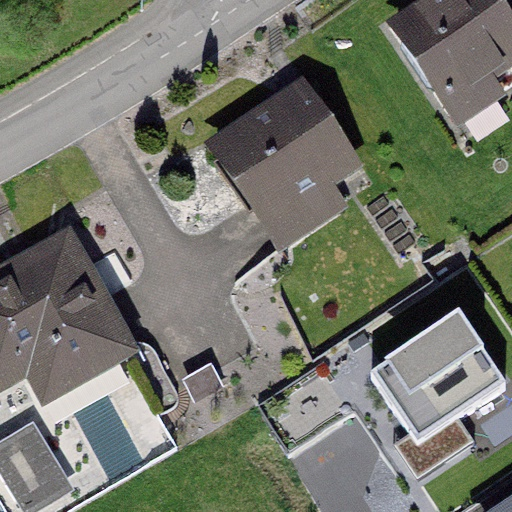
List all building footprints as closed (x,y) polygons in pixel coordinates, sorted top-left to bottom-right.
[(484,80),(511,60),(511,47),(480,0),(440,0),(393,32),(436,95),(465,76),(484,80)] [(268,115),(212,153),(263,228),(346,172),(295,97),(280,107),(286,116),(274,124),(268,115)] [(73,382),(122,356),(62,246),(0,280),(0,385),(57,354),(73,382)] [(511,390),(511,380),(463,310),(365,377),(419,454),(511,390)] [(0,474),(22,511),(58,490),(42,463),(24,474),(9,448),(0,453),(0,474)]
